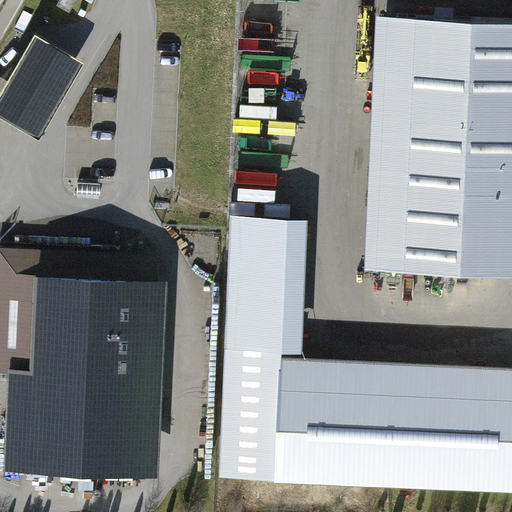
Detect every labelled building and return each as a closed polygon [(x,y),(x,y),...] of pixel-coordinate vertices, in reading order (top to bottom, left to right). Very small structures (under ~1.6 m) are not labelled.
[(511,14),(389,9),(377,265),(511,270),(511,14)] [(84,55),(37,28),(0,91),(0,108),(39,132),(84,55)] [(310,212),(232,209),(228,343),(305,346),(310,212)] [(156,251),(0,243),(0,368),(9,369),(5,464),(161,471),(170,273),(155,273),(156,251)] [(511,365),(290,356),(284,481),(511,491),(511,365)]
